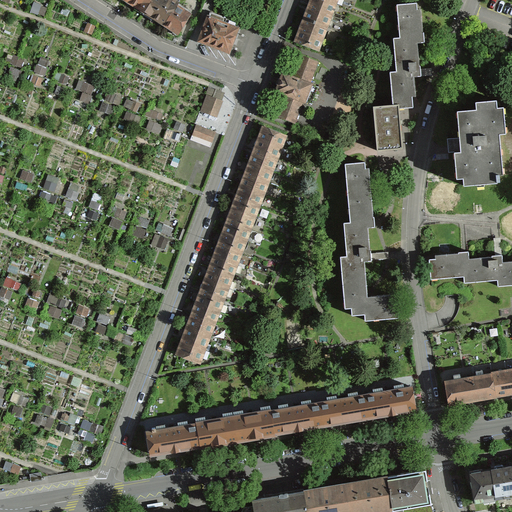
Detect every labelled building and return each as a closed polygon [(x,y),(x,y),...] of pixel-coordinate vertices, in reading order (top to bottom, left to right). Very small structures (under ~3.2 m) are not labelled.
[(155,23),(169,0),(122,0),(121,2),(155,23)] [(175,37),(191,13),(171,0),(169,0),(155,23),(175,37)] [(336,3),(326,0),(310,0),(310,3),(308,6),(332,15),(336,3)] [(41,4),(34,2),(30,12),(38,15),(41,6),(41,4)] [(398,104),(399,109),(413,107),(410,71),(416,70),(414,45),(413,37),(420,37),(417,3),(397,5),(399,37),(393,38),(396,71),(390,72),(393,105),(398,104)] [(47,8),(41,6),(38,15),(44,17),(47,8)] [(330,19),(332,15),(308,6),(305,15),(304,18),(327,27),(328,25),(331,26),(333,20),(330,19)] [(240,27),(207,15),(197,41),(230,54),(240,27)] [(299,30),(323,39),(327,27),(304,18),(301,27),(299,30)] [(96,26),(87,23),(84,32),(92,35),(96,26)] [(296,38),(295,41),(318,50),(323,39),(299,30),(296,38)] [(25,59),(13,55),(10,64),(22,68),(25,59)] [(305,101),(311,84),(309,83),(318,62),(300,55),(292,77),(283,73),(279,81),(276,91),(285,94),(277,116),(295,122),(303,101),(305,101)] [(38,65),(37,65),(34,73),(45,76),(47,69),(45,68),(48,60),(41,57),(38,65)] [(21,71),(10,67),(8,73),(20,76),(21,71)] [(70,77),(56,72),(53,79),(67,84),(70,77)] [(43,78),(33,75),(30,84),(40,87),(43,78)] [(95,85),(79,80),(76,88),(92,94),(95,85)] [(63,88),(57,86),(55,93),(60,95),(63,88)] [(122,97),(108,91),(105,100),(119,105),(122,97)] [(93,96),(82,93),(80,100),(90,104),(93,96)] [(223,102),(215,99),(205,95),(199,112),(209,116),(217,119),(223,102)] [(133,102),(127,99),(124,106),(137,112),(141,103),(134,100),(133,102)] [(463,178),(464,185),(498,182),(497,181),(500,181),(499,175),(503,174),(500,134),(506,133),(504,107),(497,107),(497,100),(475,102),(476,109),(457,111),(460,148),(460,151),(454,152),(457,178),(463,178)] [(114,106),(103,103),(100,111),(111,114),(114,106)] [(401,129),(399,109),(398,104),(393,105),(374,107),(376,140),(379,139),(380,152),(400,150),(399,138),(401,137),(401,129)] [(163,114),(147,108),(144,115),(157,120),(157,118),(161,119),(163,114)] [(142,117),(126,112),(124,119),(139,124),(142,117)] [(162,125),(149,120),(146,129),(159,134),(162,125)] [(185,125),(176,121),(174,128),(183,131),(185,125)] [(216,132),(196,124),(190,140),(211,147),(216,132)] [(259,135),(258,138),(282,147),(286,135),(263,126),(259,135)] [(181,135),(174,132),(171,139),(179,141),(181,135)] [(282,147),(258,138),(255,147),(254,150),(277,159),(282,147)] [(277,159),(254,150),(251,158),(249,162),(273,171),(277,159)] [(273,171),(249,162),(246,170),(245,174),(268,182),(273,171)] [(370,221),(365,162),(345,163),(350,222),(344,222),(346,255),(340,256),(345,308),(351,307),(352,315),(364,314),(365,320),(399,317),(397,297),(364,300),(361,263),(360,255),(367,254),(364,221),(370,221)] [(34,174),(23,170),(20,178),(31,183),(34,174)] [(268,182),(245,174),(242,182),(240,185),(264,194),(268,182)] [(59,178),(48,175),(44,188),(54,191),(59,178)] [(28,185),(17,182),(15,188),(26,191),(28,185)] [(80,186),(71,183),(65,197),(76,201),(79,193),(77,192),(80,186)] [(237,194),(236,197),(259,206),(264,194),(240,185),(237,194)] [(58,197),(42,191),(40,198),(55,204),(58,197)] [(104,196),(94,193),(89,207),(99,210),(104,196)] [(233,205),(231,209),(255,217),(259,206),(236,197),(233,205)] [(73,203),(64,199),(62,206),(71,209),(73,203)] [(127,212),(111,206),(108,214),(124,219),(127,212)] [(227,220),(250,229),(255,217),(231,209),(228,217),(227,220)] [(99,213),(90,210),(87,217),(96,220),(99,213)] [(150,221),(140,217),(137,224),(147,228),(150,221)] [(122,222),(113,218),(110,226),(119,230),(122,222)] [(250,229),(227,220),(224,228),(223,232),(246,241),(250,229)] [(173,228),(159,222),(156,230),(170,236),(173,228)] [(146,230),(136,226),(133,235),(143,239),(146,230)] [(218,244),(242,252),(246,241),(223,232),(220,240),(218,244)] [(169,239),(155,234),(151,244),(165,250),(169,239)] [(242,252),(218,244),(215,252),(214,255),(237,264),(242,252)] [(237,264),(214,255),(211,263),(209,267),(233,276),(237,264)] [(464,282),(497,279),(498,286),(511,284),(511,264),(497,266),(496,259),(464,262),(463,256),(429,259),(430,272),(431,279),(463,276),(464,282)] [(228,288),(233,276),(209,267),(206,275),(205,279),(228,288)] [(21,283),(6,277),(3,285),(17,291),(21,283)] [(228,288),(205,279),(202,287),(200,290),(224,299),(228,288)] [(12,292),(2,287),(0,290),(0,295),(9,299),(12,292)] [(41,292),(35,290),(33,295),(39,298),(41,292)] [(197,298),(196,302),(219,311),(224,299),(200,290),(197,298)] [(66,300),(49,294),(46,302),(63,308),(66,300)] [(39,302),(28,298),(25,306),(37,310),(39,302)] [(219,311),(196,302),(193,310),(191,314),(215,323),(219,311)] [(90,309),(79,305),(76,313),(87,317),(90,309)] [(61,310),(51,306),(48,315),(58,318),(61,310)] [(110,317),(99,313),(96,321),(107,325),(110,317)] [(215,323),(191,314),(189,320),(187,326),(210,335),(215,323)] [(85,319),(75,315),(72,324),(82,328),(85,319)] [(106,327),(98,324),(96,331),(104,334),(106,327)] [(205,350),(210,335),(187,326),(183,337),(181,341),(205,350)] [(135,338),(117,331),(113,339),(131,346),(135,338)] [(200,363),(205,350),(181,341),(178,350),(176,354),(200,363)] [(492,373),(496,395),(500,395),(510,393),(506,370),(491,372),(491,373),(492,373)] [(445,381),(449,403),(466,400),(496,395),(492,373),(491,373),(445,381)] [(389,414),(397,413),(397,412),(416,409),(412,386),(366,394),(370,417),(384,414),(389,413),(389,414)] [(351,421),(351,420),(370,417),(366,394),(320,402),(324,424),(337,422),(343,421),(343,422),(351,421)] [(29,399),(19,395),(15,403),(26,407),(29,399)] [(295,430),(303,429),(303,428),(324,424),(320,402),(271,410),(275,433),(290,430),(295,429),(295,430)] [(52,407),(42,404),(39,412),(49,415),(52,407)] [(23,409),(13,407),(11,414),(21,417),(23,409)] [(233,416),(237,440),(250,438),(275,434),(275,433),(271,410),(271,409),(233,416)] [(69,416),(62,413),(60,418),(76,424),(79,416),(70,413),(69,416)] [(44,417),(37,415),(34,423),(51,429),(55,419),(48,416),(46,420),(43,419),(44,417)] [(196,423),(200,445),(200,447),(212,444),(237,440),(233,416),(196,422),(196,423)] [(71,426),(62,423),(60,430),(69,433),(71,426)] [(103,426),(92,423),(90,431),(101,434),(103,426)] [(172,450),(172,451),(180,450),(180,449),(200,445),(196,423),(156,430),(155,427),(152,428),(152,430),(147,431),(151,454),(167,451),(172,450)] [(96,434),(79,429),(77,434),(94,440),(96,434)] [(21,466),(6,461),(3,469),(19,474),(21,466)] [(494,468),(491,468),(496,497),(504,496),(503,492),(511,490),(511,465),(503,466),(503,465),(502,464),(501,464),(495,465),(494,467),(494,468)] [(496,497),(491,468),(482,470),(482,468),(480,469),(470,470),(475,501),(496,497)] [(433,511),(431,502),(425,469),(400,474),(387,476),(392,503),(393,511),(433,511)] [(392,503),(387,476),(360,480),(345,483),(350,510),(363,508),(363,511),(368,511),(380,510),(379,505),(392,503)] [(339,511),(350,510),(345,483),(318,487),(304,490),(307,511),(339,511)] [(307,511),(304,490),(274,495),(252,499),(254,505),(254,511),(307,511)]
